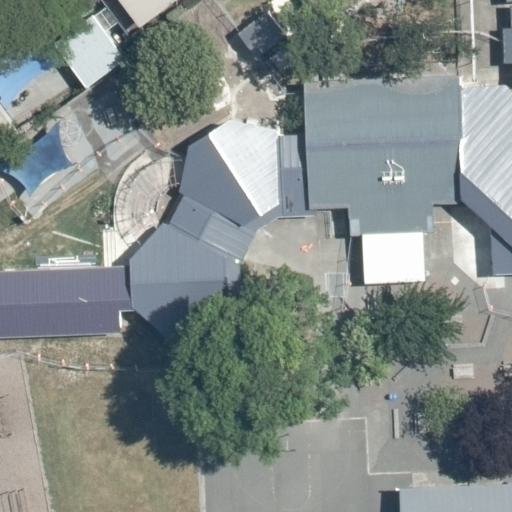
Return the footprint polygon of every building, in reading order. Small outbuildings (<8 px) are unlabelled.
[(81,0),(44,28),(68,60),(85,84),(126,54),(86,0),(81,0)] [(112,0),(92,0),(100,9),(112,0)] [(178,344),(196,334),(289,222),(352,217),(356,280),(435,272),(431,213),(467,210),(511,245),(511,101),(485,80),(299,90),(251,109),(220,127),(187,149),(187,176),(195,200),(127,290),(130,313),(178,344)] [(0,267),(52,231),(17,181),(0,193),(0,267)] [(511,511),(511,483),(404,488),(405,511),(511,511)]
